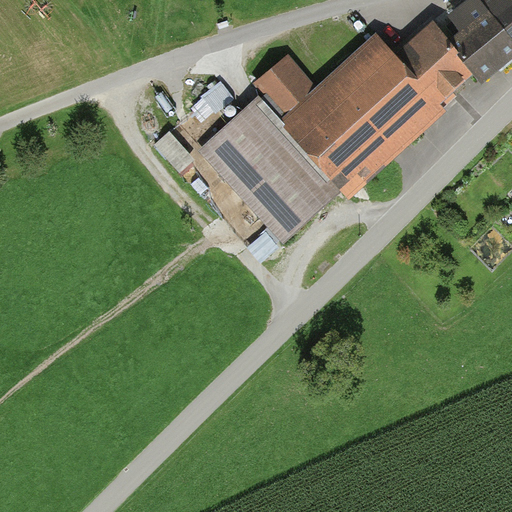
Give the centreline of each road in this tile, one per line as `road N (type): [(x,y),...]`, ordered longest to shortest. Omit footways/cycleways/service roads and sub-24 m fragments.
road 1 (unclassified): [(98,511),(511,106)]
road 2 (unclassified): [(359,0),(0,126)]
